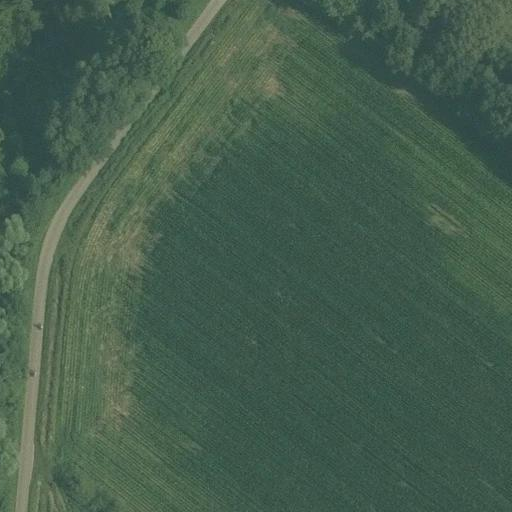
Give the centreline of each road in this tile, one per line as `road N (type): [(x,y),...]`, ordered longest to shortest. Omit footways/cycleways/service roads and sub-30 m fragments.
road 1 (unclassified): [(213,0),(43,232),(18,511)]
road 2 (unclassified): [(388,0),(511,94)]
